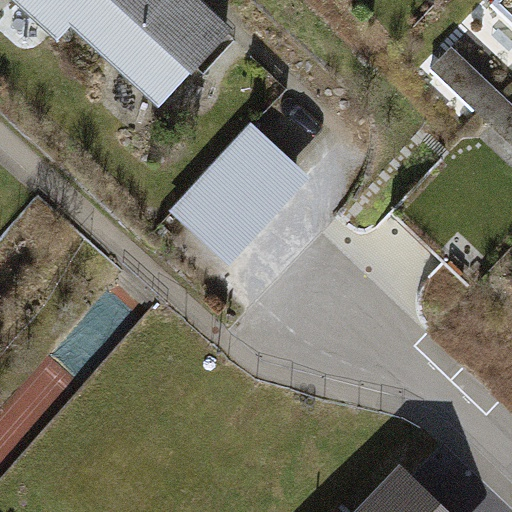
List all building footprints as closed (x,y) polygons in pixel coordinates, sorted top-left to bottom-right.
[(26,0),(25,2),(48,23),(69,0),(26,0)] [(89,33),(178,114),(247,38),(205,0),(69,0),(48,23),(75,48),(89,33)] [(511,0),(500,12),(511,23),(511,0)] [(494,125),(511,143),(511,93),(458,40),(414,84),(474,145),(494,125)] [(258,130),(178,221),(239,274),(319,183),(258,130)] [(423,511),(370,463),(325,511),(423,511)]
